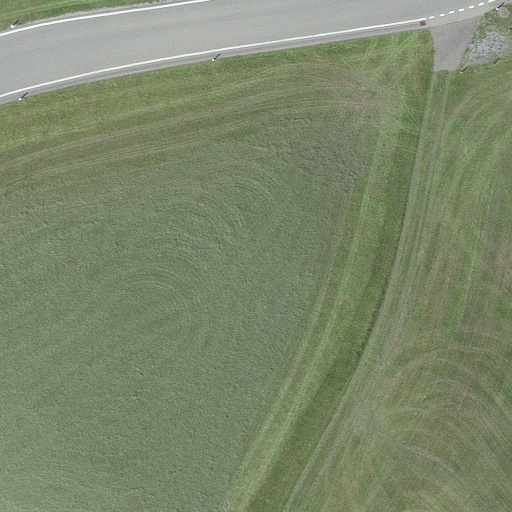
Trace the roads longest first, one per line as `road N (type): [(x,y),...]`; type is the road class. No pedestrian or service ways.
road 1 (track): [(296,511),(388,331),(456,0)]
road 2 (tertiary): [(378,0),(75,43),(0,65)]
